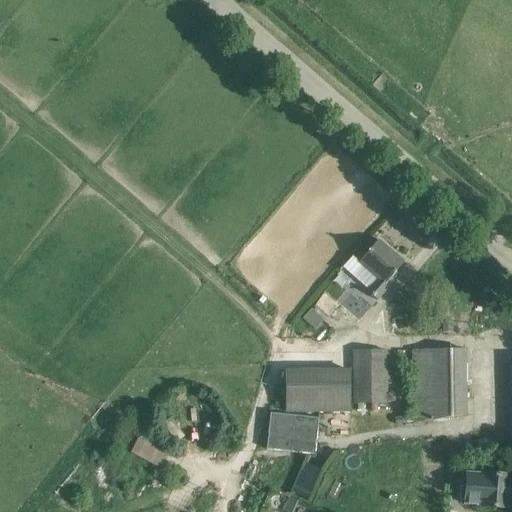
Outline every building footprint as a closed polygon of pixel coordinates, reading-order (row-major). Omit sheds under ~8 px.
[(404,262),(378,240),(358,264),(361,266),(376,279),(365,292),(377,303),(399,275),(395,272),(404,262)] [(315,331),(324,321),(313,310),(303,320),(315,331)] [(452,332),(451,323),(441,323),(441,332),(452,332)] [(388,406),(387,350),(353,351),(354,406),(388,406)] [(467,414),(465,350),(413,350),(414,422),(467,414)] [(350,412),(350,369),(286,369),(285,413),(350,412)] [(318,418),(270,413),(266,449),(314,454),(318,418)] [(160,468),(168,453),(139,438),(131,453),(160,468)] [(304,462),(294,488),(309,494),(319,468),(304,462)] [(507,509),(510,475),(483,473),(483,476),(467,474),(466,488),(462,488),(461,501),(465,501),(465,505),(507,509)]
